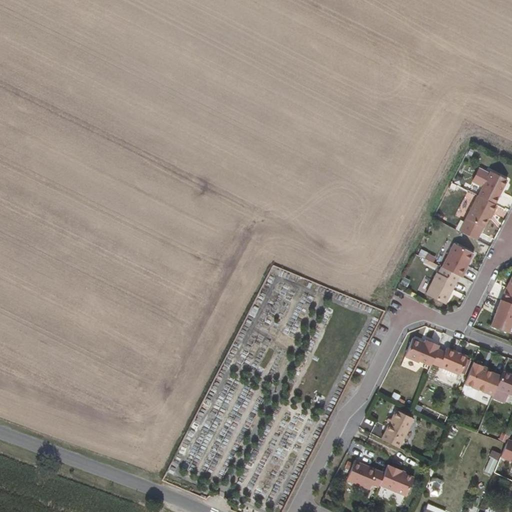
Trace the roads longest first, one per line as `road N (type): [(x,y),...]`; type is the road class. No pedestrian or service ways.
road 1 (residential): [(295,511),(411,305),(461,325)]
road 2 (residential): [(0,434),(202,511)]
